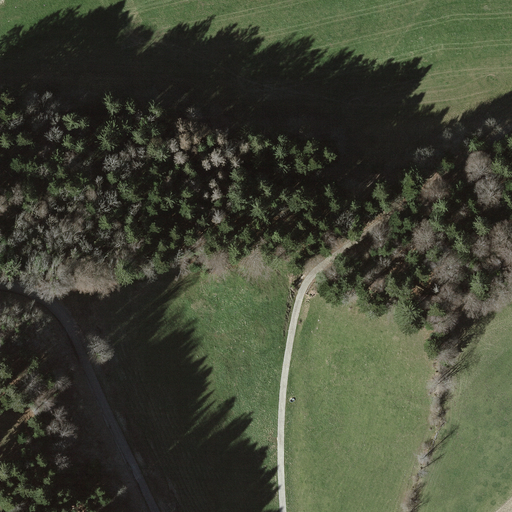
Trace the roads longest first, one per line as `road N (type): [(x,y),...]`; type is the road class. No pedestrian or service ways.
road 1 (track): [(283,511),(283,380),(308,278),(511,125)]
road 2 (unclassified): [(0,284),(36,292),(61,313),(156,511)]
